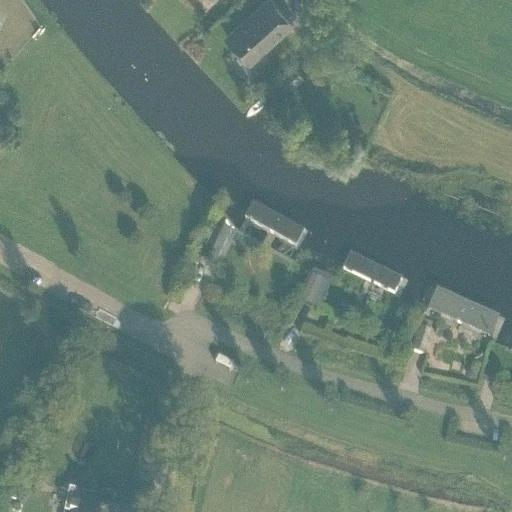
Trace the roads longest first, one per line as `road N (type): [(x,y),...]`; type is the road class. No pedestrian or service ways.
road 1 (unclassified): [(511,422),(374,391),(199,326),(177,348)]
road 2 (unclassified): [(177,348),(0,252)]
